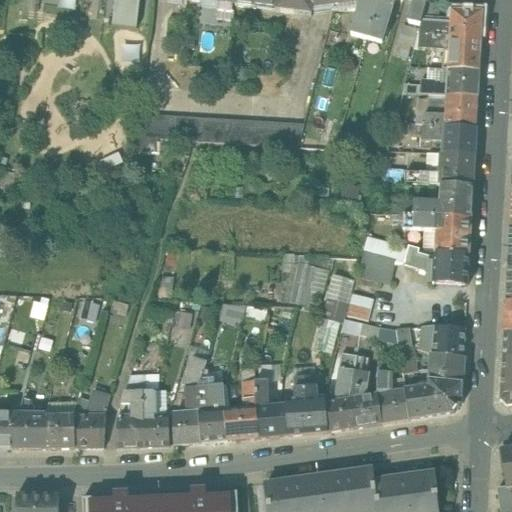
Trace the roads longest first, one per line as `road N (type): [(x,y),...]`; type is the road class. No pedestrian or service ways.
road 1 (residential): [(0,473),(219,468),(478,432)]
road 2 (unclassified): [(504,0),(478,432)]
